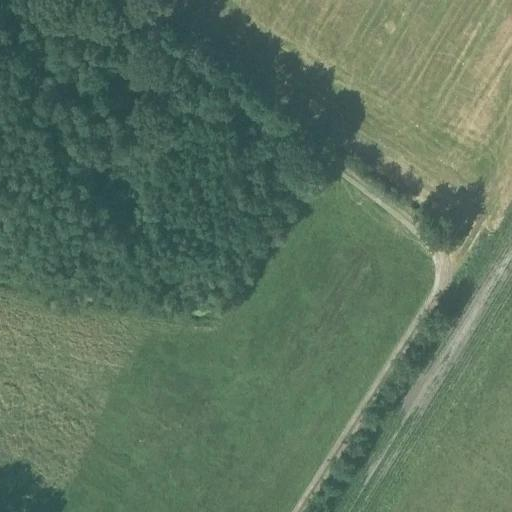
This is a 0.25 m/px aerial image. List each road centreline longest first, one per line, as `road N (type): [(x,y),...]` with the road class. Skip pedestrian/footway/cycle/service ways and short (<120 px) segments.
road 1 (track): [(146,0),(162,48),(428,235),(446,277),(304,511)]
road 2 (track): [(511,254),(355,511)]
